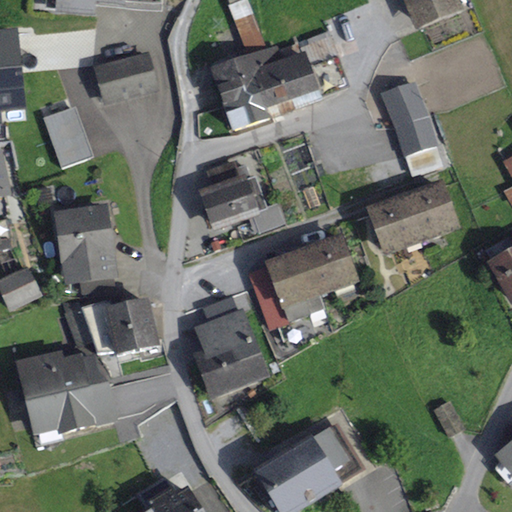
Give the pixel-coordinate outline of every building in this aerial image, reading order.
[(53,4),(53,0),(46,0),(45,10),(91,14),(91,7),(53,4)] [(455,9),(451,0),(409,0),(419,24),(455,9)] [(269,62),(267,54),(248,4),(233,9),(252,60),(215,73),(223,96),(263,81),(258,66),(269,62)] [(301,50),(313,85),(316,83),(321,95),(348,85),(331,39),(301,50)] [(313,85),(301,50),(299,45),(277,54),(276,51),(267,54),(269,62),(258,66),(263,81),(223,96),(236,131),(253,125),(272,118),(318,101),(317,97),(313,85)] [(99,72),(107,103),(155,90),(146,59),(99,72)] [(317,97),(321,95),(316,83),(313,85),(317,97)] [(255,130),(274,123),(272,118),(253,125),(255,130)] [(444,165),(428,119),(398,129),(414,175),(444,165)] [(217,193),(241,185),(234,166),(210,174),(217,193)] [(207,197),(217,227),(251,216),(265,211),(254,180),(241,185),(217,193),(207,197)] [(455,227),(440,189),(415,199),(406,202),(421,240),(455,227)] [(396,201),(398,205),(406,202),(415,199),(413,194),(396,201)] [(421,240),(406,202),(398,205),(372,214),(386,253),(421,240)] [(258,236),(283,227),(276,207),(265,211),(251,216),(258,236)] [(113,277),(104,211),(59,218),(66,262),(77,261),(80,281),(113,277)] [(0,242),(8,241),(5,223),(0,223),(0,242)] [(0,242),(0,254),(10,253),(8,241),(0,242)] [(304,255),(319,295),(355,281),(340,242),(313,252),(304,255)] [(511,247),(509,242),(488,255),(511,298),(511,247)] [(297,258),(304,255),(313,252),(311,246),(295,252),(297,258)] [(307,311),(303,301),(318,295),(319,295),(304,255),(297,258),(270,268),(290,322),(309,315),(307,311)] [(68,283),(80,281),(77,261),(66,262),(68,283)] [(271,329),(290,322),(270,268),(251,275),(256,289),(271,329)] [(0,283),(0,287),(11,310),(39,297),(27,271),(0,283)] [(82,296),(115,291),(113,277),(80,281),(82,296)] [(307,311),(321,306),(318,295),(303,301),(307,311)] [(79,347),(94,343),(83,312),(81,304),(62,304),(79,347)] [(107,314),(117,354),(118,358),(158,348),(147,304),(107,314)] [(117,354),(107,314),(107,310),(106,305),(83,312),(94,343),(99,356),(108,355),(117,354)] [(244,375),(259,370),(258,362),(238,316),(204,330),(214,355),(206,358),(202,359),(216,395),(247,383),(244,375)] [(206,358),(214,355),(204,330),(196,333),(206,358)] [(85,381),(99,378),(94,360),(59,368),(57,358),(35,363),(38,374),(24,378),(30,404),(87,390),(85,381)] [(24,378),(38,374),(35,363),(22,366),(24,378)] [(247,383),(262,377),(259,370),(244,375),(247,383)] [(60,425),(62,433),(114,421),(106,386),(87,390),(30,404),(37,431),(60,425)] [(435,412),(450,439),(464,431),(449,404),(435,412)] [(511,428),(505,434),(511,442),(511,444),(501,454),(511,466),(511,428)] [(256,474),(279,511),(299,511),(341,487),(338,483),(359,470),(336,431),(314,445),(312,440),(256,474)] [(155,511),(156,511),(152,505),(172,493),(165,481),(139,496),(148,511),(155,511)] [(152,505),(156,511),(155,511),(198,511),(188,493),(176,500),(172,493),(152,505)]
